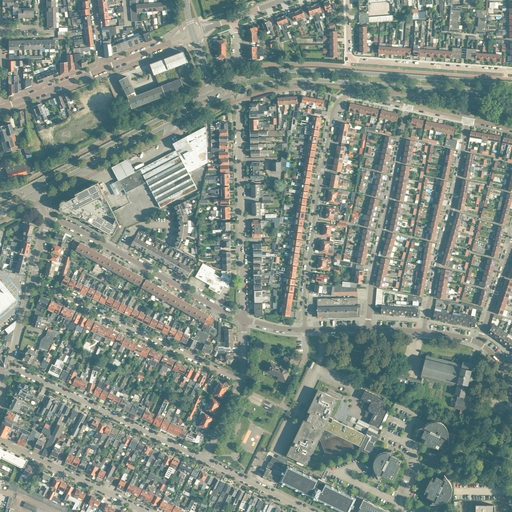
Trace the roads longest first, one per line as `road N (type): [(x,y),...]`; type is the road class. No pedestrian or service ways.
road 1 (residential): [(406,107),(349,95),(332,110),(304,330)]
road 2 (secondary): [(511,82),(287,71),(213,92)]
road 3 (secondary): [(242,89),(327,80),(511,95)]
road 4 (residential): [(33,281),(242,382)]
road 5 (residential): [(242,319),(242,89)]
road 6 (residential): [(406,107),(370,274),(367,328)]
road 7 (residential): [(423,331),(467,120)]
road 8 (residential): [(204,460),(11,371)]
road 9 (secondary): [(213,92),(31,185)]
road 10 (secondary): [(35,193),(217,100)]
road 11 (residential): [(146,511),(0,440)]
road 12 (residential): [(350,60),(511,71)]
road 13 (residential): [(242,319),(122,256)]
